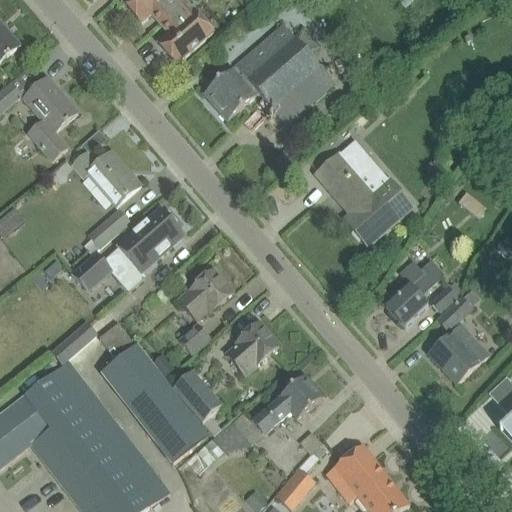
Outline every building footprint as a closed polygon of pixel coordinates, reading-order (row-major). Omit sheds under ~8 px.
[(182,0),(130,0),(124,6),(142,27),(152,18),(161,27),(187,5),(182,0)] [(187,5),(161,27),(170,37),(159,46),(177,67),(214,36),(187,5)] [(336,87),(311,58),(322,50),(305,30),(294,39),(285,29),(205,98),(228,125),(260,97),(287,129),(336,87)] [(0,66),(17,51),(0,30),(0,66)] [(376,104),(389,119),(417,94),(403,79),(376,104)] [(46,84),(23,103),(44,127),(30,139),(53,165),(68,152),(55,137),(78,116),(67,103),(65,105),(46,84)] [(0,117),(22,99),(12,87),(0,97),(0,117)] [(84,181),(89,178),(117,211),(142,189),(129,174),(127,176),(111,158),(98,169),(87,156),(73,168),(84,181)] [(369,250),(384,237),(414,211),(390,183),(389,184),(365,156),(349,170),(339,159),(317,178),(335,199),(340,195),(356,214),(345,223),(369,250)] [(19,194),(0,206),(0,214),(6,224),(28,209),(19,194)] [(142,276),(185,239),(175,228),(178,225),(170,215),(167,218),(162,213),(104,264),(103,264),(112,275),(129,294),(145,280),(142,276)] [(93,244),(86,251),(93,259),(130,226),(120,214),(90,240),(93,244)] [(104,264),(98,256),(72,278),(88,296),(112,275),(103,264),(104,264)] [(406,332),(420,318),(429,309),(421,301),(444,279),(431,265),(423,273),(427,277),(412,291),(411,289),(387,312),(406,332)] [(179,304),(197,325),(209,314),(211,317),(233,297),(214,275),(179,304)] [(432,306),(442,317),(458,301),(448,291),(432,306)] [(473,314),(463,302),(439,324),(450,335),(473,314)] [(53,356),(64,368),(97,339),(87,327),(53,356)] [(172,468),(212,438),(203,428),(173,392),(166,383),(154,368),(138,348),(136,350),(119,327),(99,342),(117,365),(101,377),(172,468)] [(260,327),(245,341),(237,347),(238,349),(226,359),(245,380),(279,350),(260,327)] [(180,345),(191,358),(209,342),(198,329),(180,345)] [(458,388),(472,374),(489,359),(461,330),(430,358),(458,388)] [(163,360),(154,368),(166,383),(175,375),(163,360)] [(0,471),(30,449),(80,511),(146,511),(169,495),(70,365),(0,419),(0,471)] [(193,376),(173,392),(203,428),(223,411),(193,376)] [(215,441),(212,443),(192,461),(203,474),(224,456),(254,448),(291,417),(297,424),(324,401),(306,380),(252,425),(244,416),(234,424),(233,423),(214,440),(215,441)] [(300,447),(312,458),(313,457),(325,445),(312,434),(300,447)] [(358,500),(368,511),(407,511),(410,510),(363,450),(327,478),(350,506),(358,500)] [(294,511),(317,486),(307,477),(320,463),(313,457),(312,458),(299,471),(275,501),(287,511),(294,511)] [(250,491),(264,501),(271,491),(257,481),(250,491)] [(253,511),(263,511),(268,508),(261,501),(251,510),(253,511)]
